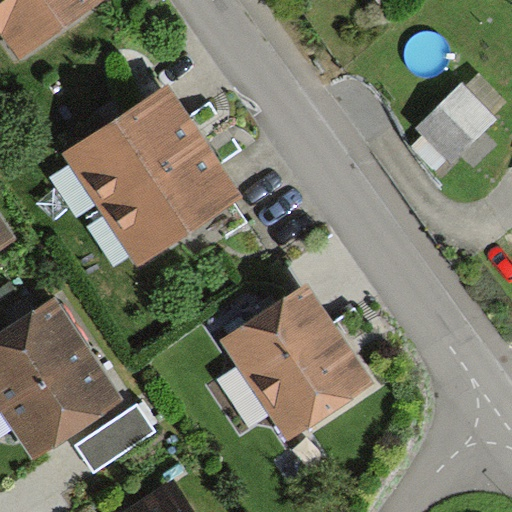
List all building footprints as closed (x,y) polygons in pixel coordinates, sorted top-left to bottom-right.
[(0,0),(0,30),(23,62),(110,0),(0,0)] [(462,82),(415,128),(423,136),(411,148),(440,177),(485,131),(498,119),(494,114),(507,101),(479,73),(466,86),(462,82)] [(100,211),(207,141),(194,121),(170,84),(62,154),(100,211)] [(213,151),(207,141),(100,211),(137,266),(243,197),(213,151)] [(0,251),(18,240),(0,212),(0,251)] [(309,283),(222,340),(289,440),(376,382),(349,341),(342,331),(335,322),(309,283)] [(57,295),(0,331),(0,410),(31,461),(124,403),(89,346),(57,295)] [(355,308),(335,322),(342,331),(349,341),(369,327),(355,308)] [(138,405),(75,446),(93,472),(155,432),(138,405)] [(125,511),(192,511),(172,481),(125,511)]
